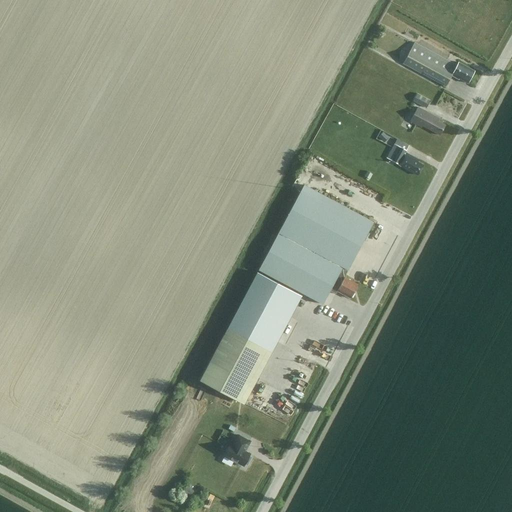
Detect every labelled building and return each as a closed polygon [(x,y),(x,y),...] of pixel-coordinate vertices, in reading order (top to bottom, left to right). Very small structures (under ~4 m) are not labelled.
[(458,62),(457,65),(414,42),(403,63),(446,86),(451,76),(458,79),(459,78),(468,83),(474,71),(458,62)] [(430,100),(417,93),(412,101),(426,108),(430,100)] [(422,126),(439,135),(445,125),(438,121),(439,119),(418,107),(410,121),(421,128),(422,126)] [(384,143),(389,138),(383,132),(378,137),(384,143)] [(409,146),(397,139),(387,158),(399,164),(398,165),(417,175),(423,165),(418,162),(419,160),(405,152),(409,146)] [(373,221),(304,185),(259,270),(322,304),(330,290),(336,294),(337,291),(351,298),(358,284),(344,276),(373,221)] [(238,401),(295,293),(256,272),(199,380),(238,401)] [(230,443),(224,456),(243,466),(245,464),(247,465),(251,457),(249,456),(250,454),(245,451),(250,441),(238,435),(233,445),(230,443)] [(192,485),(186,489),(192,496),(198,491),(192,485)]
